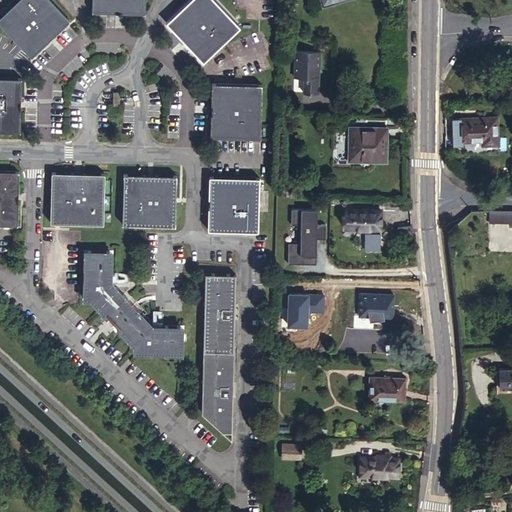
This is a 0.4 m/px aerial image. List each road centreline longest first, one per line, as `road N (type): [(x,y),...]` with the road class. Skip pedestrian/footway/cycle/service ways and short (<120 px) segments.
road 1 (tertiary): [(428,196),(447,403),(437,511)]
road 2 (secondary): [(157,511),(0,368)]
road 3 (tertiary): [(430,0),(428,196)]
road 4 (residential): [(41,152),(44,85),(56,64),(95,36),(145,40)]
road 5 (secondary): [(0,389),(134,511)]
road 6 (residential): [(145,40),(177,68),(186,90),(185,156)]
